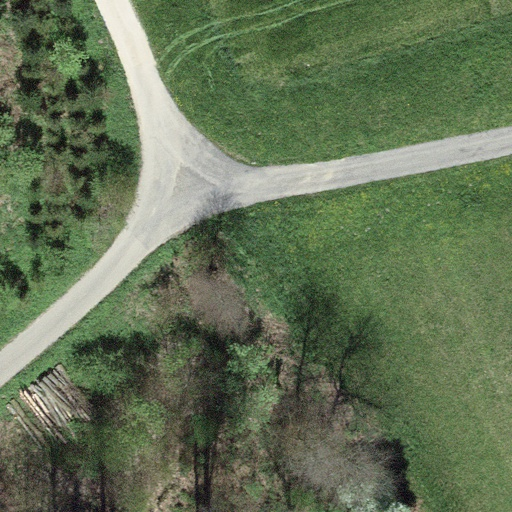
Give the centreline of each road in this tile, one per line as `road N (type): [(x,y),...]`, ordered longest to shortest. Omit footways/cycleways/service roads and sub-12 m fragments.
road 1 (track): [(237,181),(0,369)]
road 2 (track): [(237,181),(511,134)]
road 3 (track): [(131,0),(237,181)]
